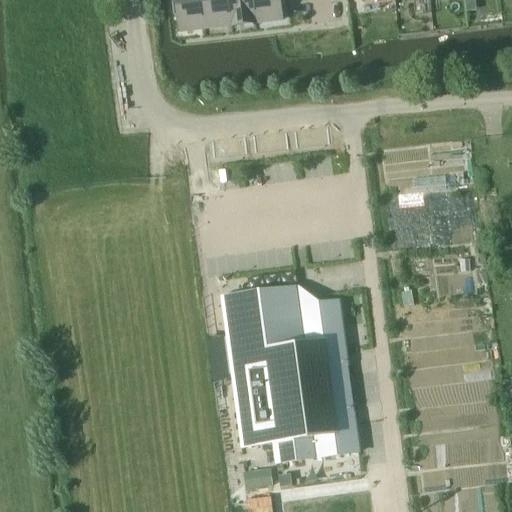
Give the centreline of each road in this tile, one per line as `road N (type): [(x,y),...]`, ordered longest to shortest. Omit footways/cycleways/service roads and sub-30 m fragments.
road 1 (unclassified): [(405,511),(350,115)]
road 2 (unclassified): [(350,115),(179,129),(154,118),(138,0)]
road 3 (unclassified): [(511,103),(350,115)]
